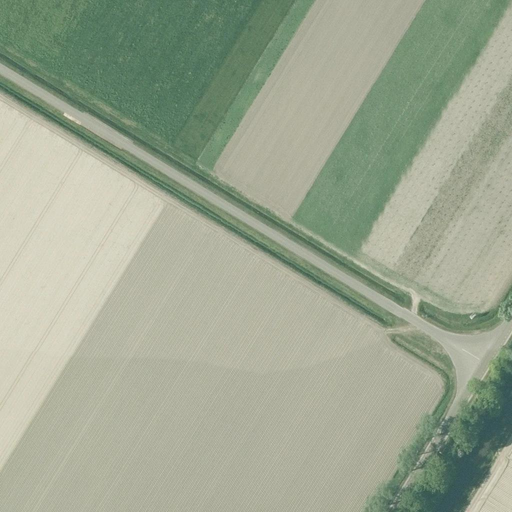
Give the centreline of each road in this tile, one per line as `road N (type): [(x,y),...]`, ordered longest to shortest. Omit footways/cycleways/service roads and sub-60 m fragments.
road 1 (unclassified): [(0,68),(486,365)]
road 2 (unclassified): [(395,511),(486,365)]
